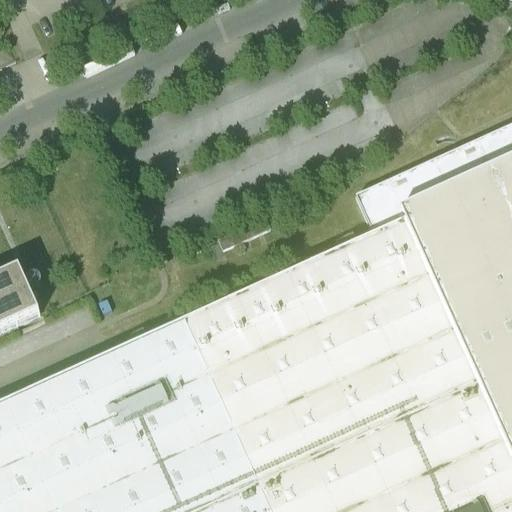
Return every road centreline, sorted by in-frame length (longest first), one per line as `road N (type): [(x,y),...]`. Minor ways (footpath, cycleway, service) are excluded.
road 1 (unclassified): [(0,134),(301,0)]
road 2 (unknown): [(50,111),(27,27),(32,15),(63,0)]
